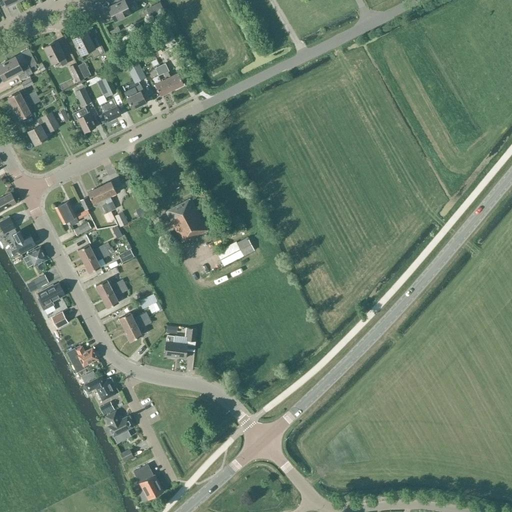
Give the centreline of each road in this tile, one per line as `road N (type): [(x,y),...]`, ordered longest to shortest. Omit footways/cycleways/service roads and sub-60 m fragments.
road 1 (residential): [(25,195),(418,0)]
road 2 (tertiary): [(263,442),(212,390),(117,364),(25,195)]
road 3 (secondary): [(263,442),(366,345),(511,177)]
road 4 (unclassified): [(311,500),(339,510),(386,504),(466,511)]
road 5 (unknown): [(117,364),(133,419),(173,477)]
